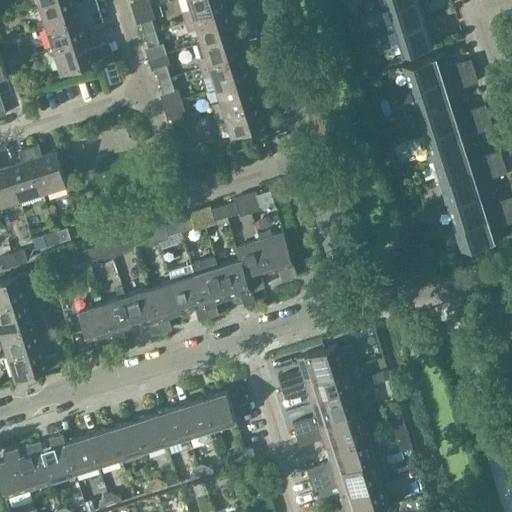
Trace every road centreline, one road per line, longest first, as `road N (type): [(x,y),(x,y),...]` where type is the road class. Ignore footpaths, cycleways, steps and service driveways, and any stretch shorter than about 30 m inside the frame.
road 1 (residential): [(0,415),(248,337)]
road 2 (residential): [(332,295),(373,313),(511,268)]
road 3 (residential): [(290,511),(283,455),(248,337)]
road 4 (residential): [(304,155),(256,0)]
road 5 (residential): [(0,134),(145,87)]
road 6 (residential): [(332,295),(339,267),(304,155)]
road 7 (residential): [(182,197),(304,155)]
